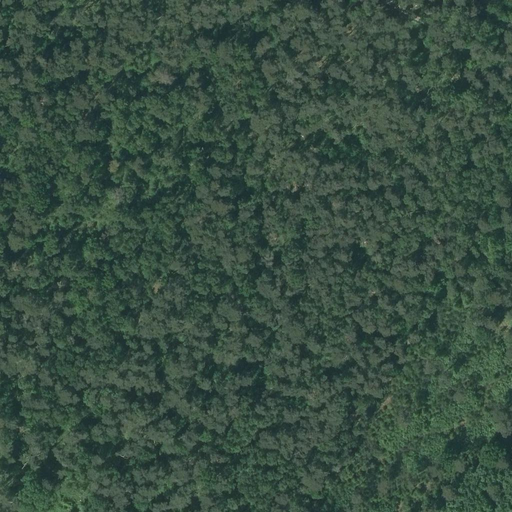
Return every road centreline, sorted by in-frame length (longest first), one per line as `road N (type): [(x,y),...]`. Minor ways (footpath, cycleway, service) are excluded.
road 1 (track): [(0,354),(271,511)]
road 2 (track): [(511,75),(379,0)]
